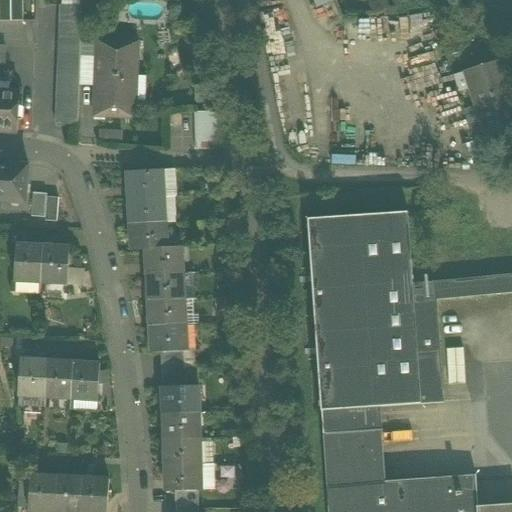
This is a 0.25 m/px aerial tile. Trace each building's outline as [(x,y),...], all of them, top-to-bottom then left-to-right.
[(22,0),(0,0),(0,21),(23,21),(22,0)] [(312,0),(316,8),(335,0),(312,0)] [(53,123),(77,124),(78,86),(80,41),(81,6),(58,6),(53,123)] [(95,87),(97,42),(80,41),(78,86),(95,87)] [(94,117),(135,119),(136,104),(136,103),(131,103),(132,78),(137,78),(137,76),(138,43),(97,42),(95,87),(94,117)] [(477,107),(487,137),(488,136),(511,128),(511,104),(509,106),(502,85),(507,83),(500,61),(466,72),(477,107)] [(136,103),(136,104),(146,105),(147,76),(137,76),(137,78),(136,103)] [(0,132),(18,133),(20,93),(0,91),(0,132)] [(464,111),(479,158),(494,154),(488,136),(487,137),(477,107),(464,111)] [(192,114),(195,151),(218,149),(216,112),(192,114)] [(124,132),(100,130),(99,142),(123,144),(124,132)] [(28,166),(0,164),(0,201),(26,204),(28,166)] [(164,171),(164,173),(159,173),(160,186),(165,186),(165,197),(176,196),(174,170),(164,171)] [(128,199),(165,197),(165,186),(160,186),(159,173),(164,173),(164,171),(127,172),(128,199)] [(32,217),(45,218),(47,195),(34,194),(32,217)] [(176,196),(165,197),(165,198),(166,212),(167,223),(178,222),(176,196)] [(45,221),(57,222),(59,198),(47,197),(45,221)] [(165,198),(165,197),(128,199),(130,225),(167,223),(166,212),(161,212),(160,198),(165,198)] [(380,408),(422,405),(414,303),(413,285),(408,213),(309,220),(322,412),(363,409),(380,408)] [(167,223),(130,225),(131,251),(145,250),(168,249),(167,237),(163,237),(162,224),(167,223)] [(41,283),(44,246),(17,245),(15,282),(27,283),(27,278),(41,279),(41,283)] [(70,248),(44,246),(41,283),(52,284),(53,279),(66,280),(66,285),(68,285),(70,248)] [(182,248),(168,249),(145,250),(147,276),(183,274),(183,263),(178,263),(177,250),(182,249),(182,248)] [(184,275),(183,274),(147,276),(148,301),(185,299),(184,288),(180,288),(179,275),(184,275)] [(437,301),(511,293),(511,276),(413,285),(414,303),(437,301)] [(185,300),(185,299),(148,301),(150,327),(186,325),(186,314),(181,314),(180,300),(185,300)] [(444,404),(437,301),(414,303),(422,405),(444,404)] [(187,326),(186,325),(150,327),(151,353),(161,353),(184,352),(188,352),(187,340),(183,340),(182,326),(187,326)] [(449,383),(466,382),(464,347),(447,348),(449,383)] [(161,353),(162,365),(184,364),(184,352),(161,353)] [(45,398),(46,399),(48,361),(22,360),(19,397),(31,398),(31,393),(45,394),(45,398)] [(74,363),(48,361),(46,399),(57,399),(58,395),(71,395),(70,400),(71,400),(74,363)] [(100,365),(74,363),(71,400),(82,401),(83,396),(96,397),(96,402),(98,402),(100,365)] [(185,375),(184,364),(162,365),(163,376),(185,375)] [(186,387),(185,375),(163,376),(163,388),(186,387)] [(162,388),(163,414),(200,413),(199,402),(195,402),(194,389),(199,389),(199,387),(186,387),(163,388),(162,388)] [(363,409),(365,432),(382,430),(380,408),(363,409)] [(365,432),(363,409),(322,412),(324,435),(365,432)] [(163,414),(164,440),(201,439),(200,428),(196,428),(195,414),(200,414),(200,413),(163,414)] [(385,483),(382,430),(365,432),(368,484),(385,483)] [(368,484),(365,432),(324,435),(329,511),(478,511),(479,508),(476,476),(385,483),(368,484)] [(201,453),(202,465),(214,465),(213,442),(211,440),(211,439),(211,438),(201,439),(201,440),(196,440),(197,453),(201,453)] [(164,440),(165,466),(202,465),(201,453),(197,453),(196,440),(201,440),(201,439),(164,440)] [(202,466),(202,465),(165,466),(165,492),(175,492),(198,491),(202,491),(202,479),(198,479),(197,466),(202,466)] [(215,490),(214,465),(202,465),(202,466),(197,466),(198,479),(202,479),(202,491),(215,490)] [(54,511),(55,511),(57,477),(31,476),(31,486),(30,507),(29,511),(41,511),(41,509),(55,510),(54,511)] [(80,511),(81,511),(83,479),(57,477),(55,511),(66,511),(67,510),(80,511)] [(107,511),(109,480),(83,479),(81,511),(92,511),(104,511),(107,511)] [(18,506),(30,507),(31,486),(19,485),(18,506)] [(175,492),(176,504),(198,503),(198,491),(175,492)] [(176,504),(176,511),(198,511),(198,503),(176,504)]
